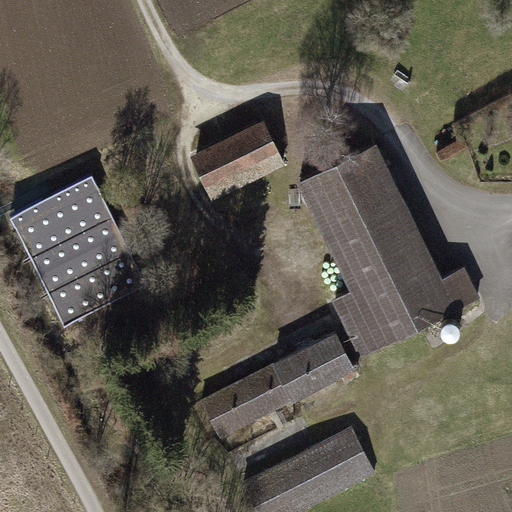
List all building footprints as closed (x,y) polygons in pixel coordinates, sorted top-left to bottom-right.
[(267,119),(196,151),(217,196),(288,163),(267,119)] [(381,142),(303,179),(354,288),(338,296),(366,355),(485,299),(470,266),(445,278),(381,142)] [(149,284),(93,177),(52,198),(12,220),(68,326),(149,284)] [(339,330),(206,398),(225,436),(359,368),(339,330)] [(355,426),(247,479),(262,511),(292,511),(377,471),(355,426)]
